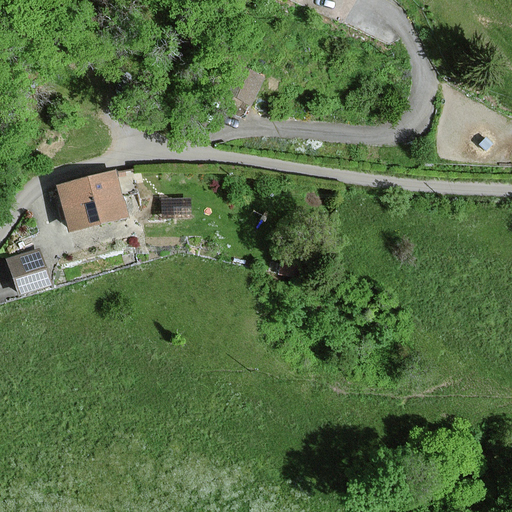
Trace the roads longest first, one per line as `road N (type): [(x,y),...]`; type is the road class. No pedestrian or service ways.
road 1 (unclassified): [(511,190),(393,183),(243,159),(132,158),(47,181),(0,235)]
road 2 (track): [(126,159),(122,135),(81,76),(60,56),(0,30)]
